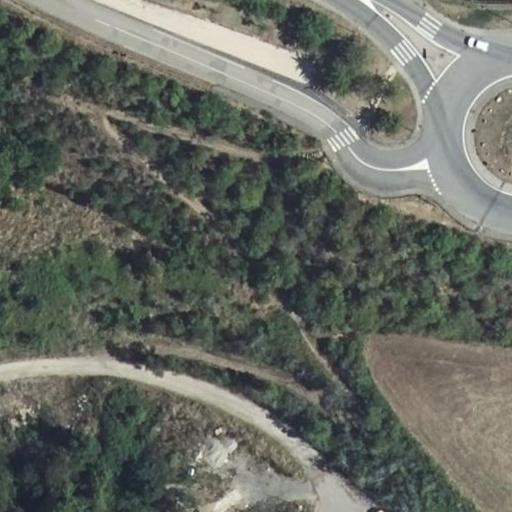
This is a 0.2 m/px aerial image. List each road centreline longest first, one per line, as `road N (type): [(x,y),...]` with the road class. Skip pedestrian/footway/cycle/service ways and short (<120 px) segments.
road 1 (tertiary): [(438,156),(389,171),(356,158),(308,112),(60,0)]
road 2 (track): [(0,369),(62,362),(197,387),(274,425),(314,464),(339,511)]
road 3 (secondary): [(485,58),(368,4)]
road 4 (secondary): [(368,4),(440,109)]
